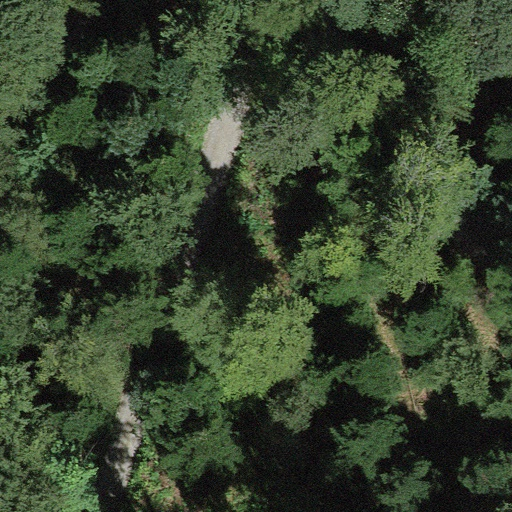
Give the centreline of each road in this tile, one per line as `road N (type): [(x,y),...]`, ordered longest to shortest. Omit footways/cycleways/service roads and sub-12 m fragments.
road 1 (track): [(269,0),(252,89),(106,511)]
road 2 (track): [(511,262),(427,196),(365,113),(312,0)]
road 3 (track): [(0,169),(83,0)]
